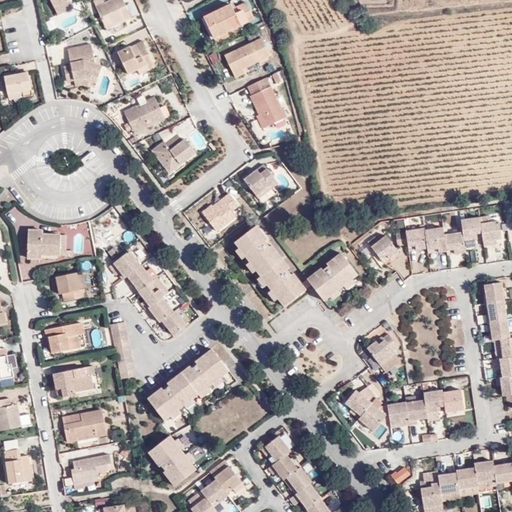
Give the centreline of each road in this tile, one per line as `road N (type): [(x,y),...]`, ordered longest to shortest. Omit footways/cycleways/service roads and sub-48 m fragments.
road 1 (residential): [(461,276),(486,432),(478,441),(345,462)]
road 2 (residential): [(160,218),(232,157),(232,137),(197,92),(156,0)]
road 3 (residential): [(58,511),(22,290)]
road 4 (residential): [(227,308),(149,365),(128,313)]
road 5 (residential): [(337,343),(414,283),(461,276)]
road 6 (residential): [(3,156),(44,198),(92,191),(117,167)]
road 7 (residential): [(117,167),(83,130),(59,126),(3,156)]
road 8 (residential): [(271,494),(238,452),(299,404)]
